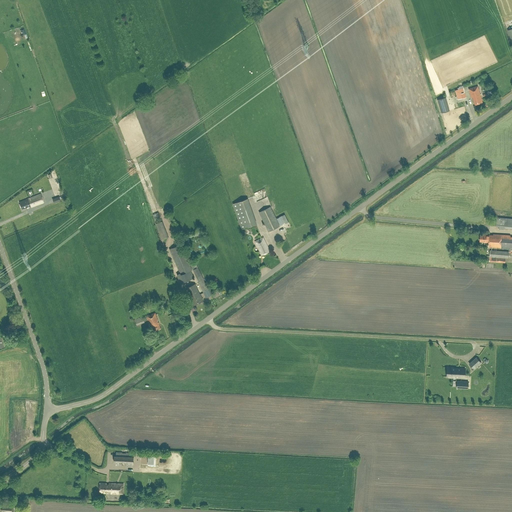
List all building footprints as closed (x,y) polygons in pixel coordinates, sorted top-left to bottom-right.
[(473,97),(475,105),(482,102),(477,86),(468,89),(471,98),(473,97)] [(455,90),(458,99),(466,97),(465,92),(463,88),(455,90)] [(448,111),(446,104),(439,106),(441,113),(448,111)] [(263,193),(254,196),(255,201),(265,198),(263,193)] [(31,207),(43,202),(40,194),(26,199),(19,202),(21,209),(30,206),(31,207)] [(241,229),(256,224),(247,198),(232,204),(241,229)] [(259,212),(268,231),(280,226),(270,206),(259,212)] [(511,228),(511,217),(505,217),(505,220),(490,219),(490,225),(496,226),(495,226),(499,227),(498,229),(504,230),(504,228),(511,228)] [(511,236),(510,236),(510,235),(493,234),(493,235),(480,234),(479,241),(484,241),(484,242),(488,242),(488,246),(501,247),(500,248),(511,248),(511,236)] [(262,255),(270,251),(263,237),(255,241),(262,255)] [(169,248),(180,273),(173,276),(176,286),(194,277),(191,271),(192,270),(181,243),(169,248)] [(508,251),(490,250),(489,262),(505,263),(505,258),(508,258),(508,251)] [(190,262),(204,293),(209,291),(195,260),(190,262)] [(203,301),(200,294),(199,294),(195,284),(186,288),(194,305),(203,301)] [(151,332),(161,328),(155,312),(146,315),(149,324),(150,324),(151,326),(149,327),(151,332)] [(457,377),(462,377),(462,375),(465,375),(465,368),(448,367),(448,369),(447,369),(447,374),(447,377),(452,377),(452,376),(457,377)] [(114,463),(115,463),(115,465),(121,466),(121,463),(126,463),(126,466),(132,466),(132,463),(133,463),(134,456),(132,456),(132,453),(116,452),(116,455),(114,455),(114,463)] [(123,484),(100,482),(99,493),(123,494),(123,484)]
